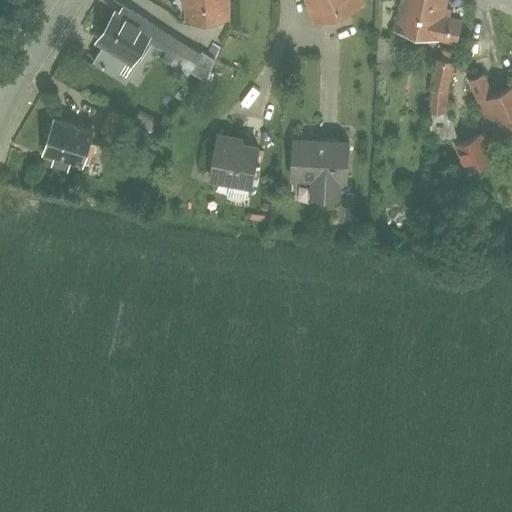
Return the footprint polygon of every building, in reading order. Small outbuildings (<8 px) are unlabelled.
[(181,0),(184,27),(230,23),(227,0),(181,0)] [(368,0),(303,0),(314,26),(369,3),(368,0)] [(443,0),(396,0),(389,30),(457,45),(462,20),(440,15),(443,0)] [(156,35),(116,11),(98,41),(138,65),(156,35)] [(214,46),(204,39),(195,55),(205,61),(214,46)] [(392,40),(375,39),(374,68),(391,68),(392,40)] [(445,114),(446,96),(453,68),(435,63),(427,94),(432,95),(428,114),(445,114)] [(483,74),(466,83),(494,142),(511,133),(511,87),(493,96),(483,74)] [(56,107),(48,150),(92,157),(100,115),(56,107)] [(499,165),(488,137),(459,147),(469,175),(499,165)] [(242,142),(217,138),(208,188),(250,196),(258,150),(241,147),(242,142)] [(347,145),(288,146),(288,187),(308,187),(309,206),(342,206),(341,186),(347,186),(347,145)]
